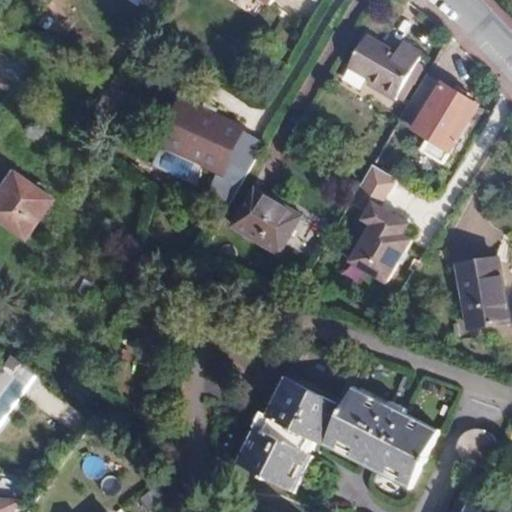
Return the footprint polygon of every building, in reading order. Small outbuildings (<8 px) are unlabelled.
[(415,55),(384,36),(366,65),(398,85),(395,90),(411,100),(439,57),(421,46),(415,55)] [(470,147),(491,114),(481,108),(485,102),(471,92),(467,99),(438,80),(419,111),(440,124),(438,126),(470,147)] [(131,119),(148,96),(134,86),(117,109),(131,119)] [(243,204),(279,144),(259,130),(262,125),(200,96),(178,142),(204,154),(238,169),(228,192),(243,204)] [(204,154),(178,142),(173,151),(199,164),(204,154)] [(414,223),(386,206),(402,181),(375,163),(351,200),(367,210),(362,218),(376,227),(355,261),(389,282),(415,240),(407,234),(414,223)] [(11,203),(28,177),(18,171),(1,196),(6,199),(11,203)] [(0,213),(39,237),(64,199),(28,177),(11,203),(6,199),(0,208),(0,213)] [(314,221),(272,193),(248,228),(292,257),(314,221)] [(511,322),(511,309),(502,255),(456,262),(467,330),(511,322)] [(0,430),(40,375),(11,355),(0,370),(0,430)] [(377,413),(316,379),(295,416),(292,414),(266,461),(319,493),(344,449),(436,501),(469,439),(435,420),(438,415),(424,405),(420,411),(388,393),(377,413)]
